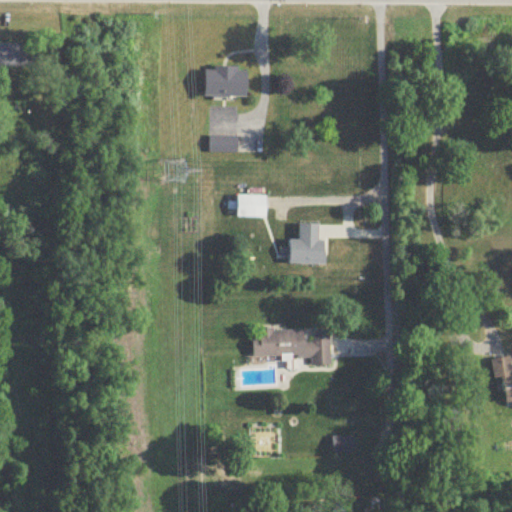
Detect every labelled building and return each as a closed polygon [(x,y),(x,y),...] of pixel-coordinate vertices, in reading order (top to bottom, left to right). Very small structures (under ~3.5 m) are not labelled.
[(0,68),(33,68),(33,45),(0,45),(0,68)] [(204,69),(204,98),(246,98),(246,69),(204,69)] [(237,155),(237,137),(209,137),(209,155),(237,155)] [(267,197),(237,197),(237,220),(267,220),(267,197)] [(324,241),(318,241),(318,226),(300,226),(300,241),(289,241),(289,266),(324,266),(324,241)] [(305,331),(252,331),(252,358),(311,358),(311,368),(330,367),(330,331),(313,331),(313,341),(305,341),(305,331)] [(511,402),(511,374),(510,358),(491,361),(494,381),(502,380),(505,403),(511,402)] [(354,438),(332,438),(332,452),(354,452),(354,438)]
